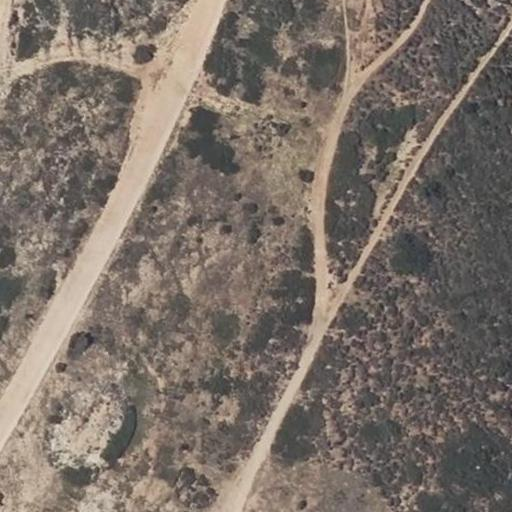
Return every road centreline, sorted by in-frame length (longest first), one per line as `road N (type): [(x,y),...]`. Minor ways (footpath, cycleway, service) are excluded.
road 1 (track): [(207,0),(0,427)]
road 2 (track): [(0,83),(58,54),(176,70)]
